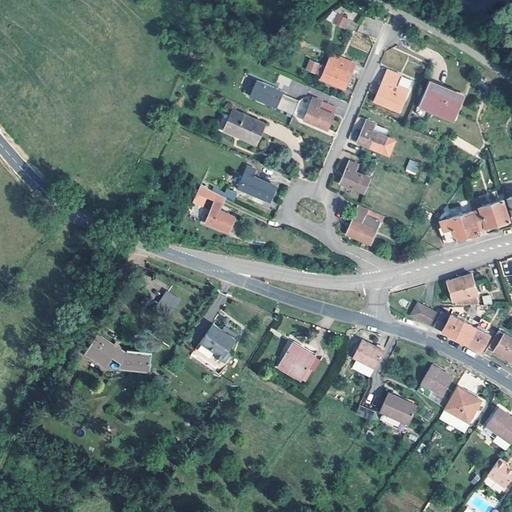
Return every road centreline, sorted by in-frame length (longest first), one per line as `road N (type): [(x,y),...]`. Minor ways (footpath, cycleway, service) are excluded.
road 1 (secondary): [(184,259),(97,228),(0,144)]
road 2 (tertiary): [(375,324),(184,259)]
road 3 (secondary): [(377,280),(184,259)]
road 4 (residential): [(387,34),(319,195)]
road 5 (tertiary): [(511,385),(445,348),(375,324)]
road 6 (secondary): [(511,244),(377,280)]
